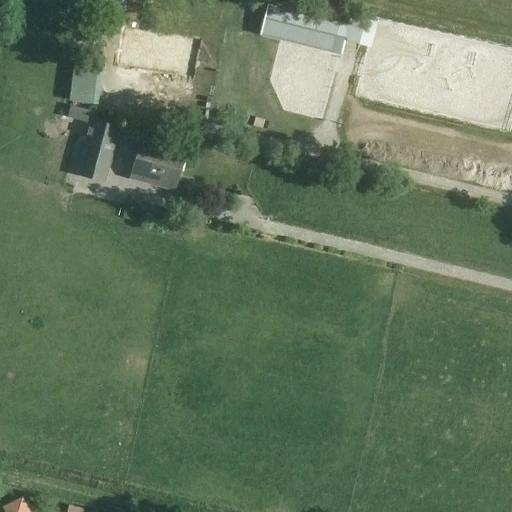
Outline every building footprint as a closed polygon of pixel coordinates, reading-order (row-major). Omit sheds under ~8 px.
[(120,61),(186,72),(191,43),(125,32),(120,61)] [(115,93),(138,94),(139,72),(117,71),(115,93)] [(120,127),(92,119),(77,175),(105,183),(120,127)] [(129,178),(174,191),(183,158),(169,154),(171,145),(140,136),(129,178)] [(71,501),(53,497),(51,505),(69,510),(71,501)]
